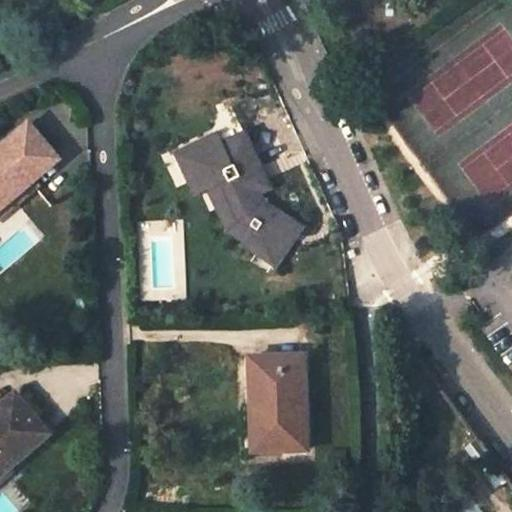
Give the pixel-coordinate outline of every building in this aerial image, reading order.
[(28,124),(0,148),(0,198),(30,173),(23,165),(46,145),(28,124)] [(259,193),(251,175),(259,170),(261,170),(245,135),(223,145),(218,135),(201,143),(203,146),(183,155),(192,176),(189,177),(197,194),(210,188),(229,229),(245,241),(246,242),(275,264),(300,227),(262,202),(259,193)] [(33,177),(55,157),(46,145),(23,165),(30,173),(33,177)] [(251,175),(259,193),(268,189),(259,170),(251,175)] [(30,173),(0,198),(0,217),(38,184),(33,177),(30,173)] [(305,357),(250,358),(251,396),(257,396),(257,409),(246,409),(248,457),(254,457),(254,452),(308,450),(305,357)] [(11,467),(26,453),(16,441),(38,422),(15,395),(0,407),(0,485),(15,472),(11,467)] [(38,422),(16,441),(26,453),(48,434),(38,422)]
